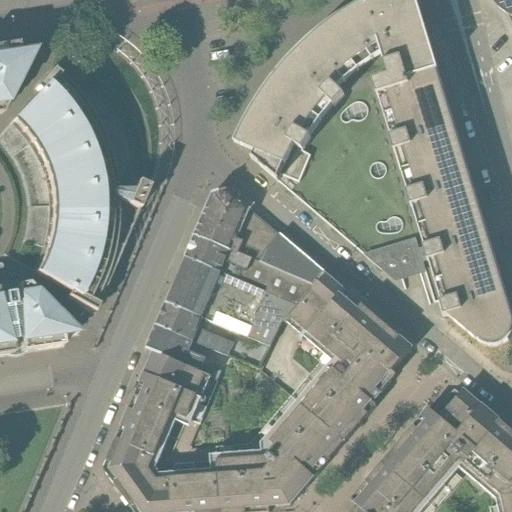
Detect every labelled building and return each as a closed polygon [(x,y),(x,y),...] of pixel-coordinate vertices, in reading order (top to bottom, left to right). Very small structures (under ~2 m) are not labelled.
[(362,48),(421,30),(412,4),(410,0),(367,0),(366,1),(350,10),(362,48)] [(495,0),(499,0),(511,23),(511,0),(492,0),(493,1),(495,0)] [(415,259),(420,258),(426,256),(362,48),(350,10),(338,18),(324,28),(311,39),(302,47),(294,55),(279,72),(270,83),(262,95),(253,109),(245,123),(240,133),(235,144),(255,154),(253,159),(252,160),(382,272),(390,269),(388,261),(395,259),(396,259),(413,253),(415,259)] [(511,313),(425,29),(421,30),(362,48),(426,256),(420,258),(434,305),(440,303),(445,318),(448,317),(478,343),(481,345),(484,347),(489,348),(494,348),(499,347),(503,346),(507,343),(511,339),(511,336),(511,313)] [(132,193),(115,193),(113,178),(111,168),(109,159),(106,150),(100,135),(92,121),(87,113),(82,105),(70,90),(61,80),(58,77),(95,37),(93,35),(56,75),(52,71),(34,90),(35,91),(36,91),(39,94),(11,123),(17,128),(22,134),(26,140),(31,146),(38,158),(41,164),(43,170),(48,190),(51,210),(50,229),(46,248),(44,255),(41,262),(38,269),(34,275),(69,295),(67,299),(66,299),(66,300),(93,315),(114,268),(147,189),(136,184),(132,193)] [(0,47),(0,115),(2,116),(33,52),(18,55),(17,45),(0,47)] [(195,238),(261,265),(267,250),(279,236),(250,211),(250,210),(227,190),(213,194),(195,238)] [(261,265),(252,287),(298,307),(315,288),(325,275),(280,236),(279,236),(267,250),(261,265)] [(185,260),(252,287),(261,265),(195,238),(185,260)] [(284,323),(298,307),(252,287),(185,260),(176,282),(166,305),(203,320),(224,329),(249,338),(271,348),(276,338),(281,329),(283,325),(284,323)] [(412,350),(399,339),(325,275),(315,288),(298,307),(284,323),(287,325),(288,324),(305,339),(299,345),(321,364),(373,404),(397,377),(393,373),(412,350)] [(0,289),(0,357),(62,348),(61,338),(76,336),(27,285),(0,289)] [(157,327),(193,343),(214,352),(228,357),(234,345),(199,329),(203,320),(166,305),(157,327)] [(185,367),(218,381),(222,373),(204,366),(206,360),(189,352),(193,343),(157,327),(147,351),(154,354),(185,367)] [(142,383),(173,396),(185,367),(154,354),(142,383)] [(251,446),(304,492),(377,407),(373,404),(321,364),(251,446)] [(290,507),(304,492),(251,446),(217,449),(193,451),(191,448),(191,445),(219,382),(218,381),(185,367),(173,396),(160,426),(148,455),(128,504),(133,511),(270,511),(270,509),(290,507)] [(129,413),(160,426),(173,396),(142,383),(129,413)] [(499,508),(511,504),(511,432),(464,391),(441,419),(476,451),(461,468),(460,470),(497,501),(499,508)] [(434,511),(462,480),(457,475),(460,470),(461,468),(476,451),(441,419),(429,410),(351,502),(357,508),(353,511),(434,511)] [(117,442),(148,455),(160,426),(129,413),(117,442)] [(105,471),(128,504),(148,455),(117,442),(105,471)]
